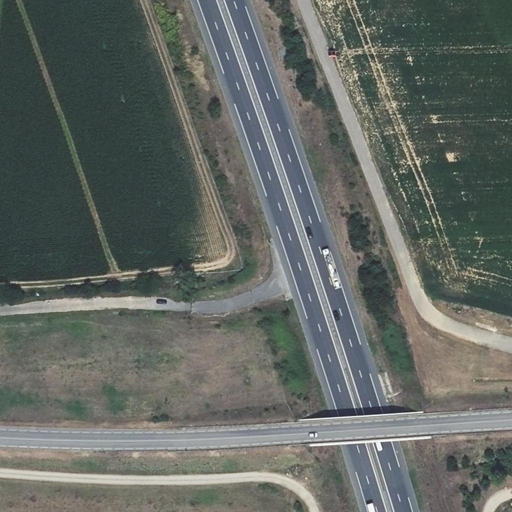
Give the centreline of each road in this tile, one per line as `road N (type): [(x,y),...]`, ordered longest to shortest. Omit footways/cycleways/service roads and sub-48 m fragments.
road 1 (motorway): [(206,0),(377,511)]
road 2 (motorway): [(403,511),(234,0)]
road 3 (secondary): [(0,438),(167,440),(511,419)]
road 4 (unclassified): [(303,0),(423,307),(455,328),(511,346)]
road 5 (track): [(313,511),(303,492),(259,475),(0,472)]
